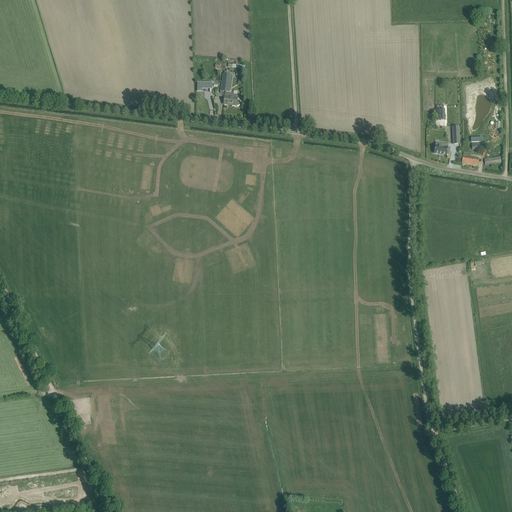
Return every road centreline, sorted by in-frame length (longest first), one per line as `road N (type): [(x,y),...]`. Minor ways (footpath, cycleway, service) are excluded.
road 1 (unclassified): [(296,132),(0,95)]
road 2 (track): [(435,438),(410,281),(412,157)]
road 3 (track): [(112,511),(0,284)]
road 4 (unclassified): [(511,179),(439,167),(367,141),(296,132)]
road 5 (track): [(501,0),(504,178)]
road 6 (unclassified): [(462,511),(437,432),(511,417)]
road 7 (unclassified): [(296,132),(288,0)]
